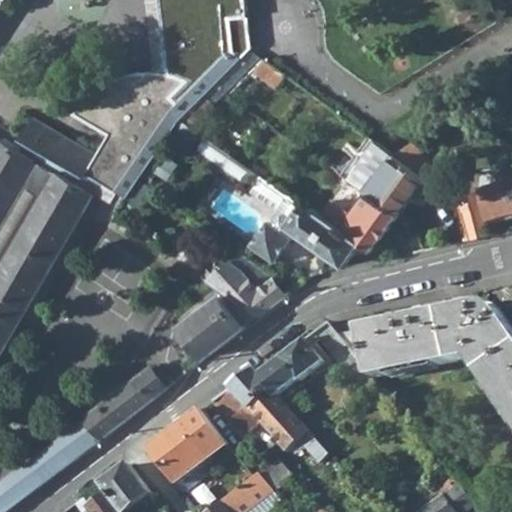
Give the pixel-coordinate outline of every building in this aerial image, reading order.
[(23,150),(76,182),(81,173),(87,176),(89,174),(129,198),(138,184),(141,178),(171,136),(181,121),(253,48),(246,0),(161,0),(171,77),(168,76),(165,76),(162,75),(159,75),(156,75),(153,75),(150,75),(146,75),(143,76),(140,76),(137,77),(134,77),(130,78),(128,79),(124,80),(122,81),(118,82),(115,83),(113,85),(110,86),(107,88),(104,89),(102,91),(99,93),(97,95),(94,97),(92,99),(90,101),(87,104),(85,106),(83,109),(81,111),(79,114),(77,116),(112,137),(99,155),(34,117),(21,138),(28,142),(23,150)] [(149,0),(159,75),(162,75),(165,76),(168,76),(171,77),(161,0),(149,0)] [(181,121),(196,131),(200,127),(195,122),(262,56),(253,48),(181,121)] [(259,67),(277,81),(284,73),(266,59),(259,67)] [(171,136),(188,148),(198,133),(196,131),(181,121),(171,136)] [(263,175),(198,133),(188,148),(253,190),(263,175)] [(351,179),(402,213),(416,194),(423,195),(429,186),(426,178),(418,173),(394,153),(370,136),(344,173),(351,179)] [(2,139),(0,142),(0,358),(95,193),(76,182),(23,150),(2,139)] [(394,153),(418,173),(429,159),(411,142),(394,153)] [(505,181),(484,186),(493,219),(511,213),(511,146),(507,154),(511,157),(511,175),(504,178),(505,181)] [(349,264),(365,242),(327,214),(318,208),(316,210),(263,175),(253,190),(281,208),(276,214),(276,222),(270,224),(255,244),(279,261),(295,237),(292,234),(297,227),(349,264)] [(351,179),(327,214),(365,242),(376,249),(402,213),(351,179)] [(478,188),(483,205),(487,220),(493,219),(484,186),(478,188)] [(490,234),(487,220),(483,205),(462,211),(469,239),(490,234)] [(176,257),(180,260),(190,247),(180,241),(172,254),(176,257)] [(233,296),(262,315),(288,295),(275,277),(255,262),(244,270),(243,268),(232,262),(227,262),(216,274),(212,269),(205,277),(233,296)] [(182,326),(206,358),(262,315),(233,296),(226,301),(223,295),(182,326)] [(337,331),(368,370),(470,353),(511,412),(511,324),(508,318),(505,313),(501,309),(496,306),(492,305),(487,305),(480,307),(337,331)] [(353,371),(369,390),(378,382),(368,370),(337,331),(330,322),(317,334),(350,372),(353,371)] [(273,390),(279,397),(299,381),(301,382),(325,362),(308,339),(281,360),(282,361),(262,375),(255,368),(232,386),(251,409),(273,390)] [(155,367),(86,417),(102,437),(169,386),(155,367)] [(309,446),(324,461),(331,455),(279,397),(273,390),(251,409),(232,386),(214,400),(246,437),(263,423),(289,452),(297,445),(303,450),(309,446)] [(150,448),(178,485),(193,474),(231,445),(202,408),(150,448)] [(0,482),(0,511),(4,511),(102,437),(86,417),(0,482)] [(345,469),(331,455),(324,461),(337,476),(345,469)] [(285,459),(269,470),(281,488),(297,477),(285,459)] [(112,494),(125,511),(130,511),(137,507),(154,493),(130,464),(104,483),(112,494)] [(247,511),(276,491),(266,480),(271,475),(265,470),(257,477),(249,484),(212,511),(247,511)] [(245,479),(249,484),(257,477),(252,472),(245,479)] [(199,481),(193,474),(178,485),(185,493),(199,481)] [(455,477),(440,489),(445,496),(458,486),(460,484),(455,477)] [(458,486),(445,496),(422,511),(466,511),(478,504),(467,489),(466,488),(466,487),(465,487),(465,486),(464,486),(463,485),(462,485),(461,484),(460,484),(458,486)] [(440,489),(417,507),(420,511),(422,511),(445,496),(440,489)] [(142,511),(158,499),(154,493),(137,507),(140,511),(142,511)] [(125,511),(112,494),(88,511),(125,511)] [(308,507),(312,511),(328,511),(317,499),(308,507)]
